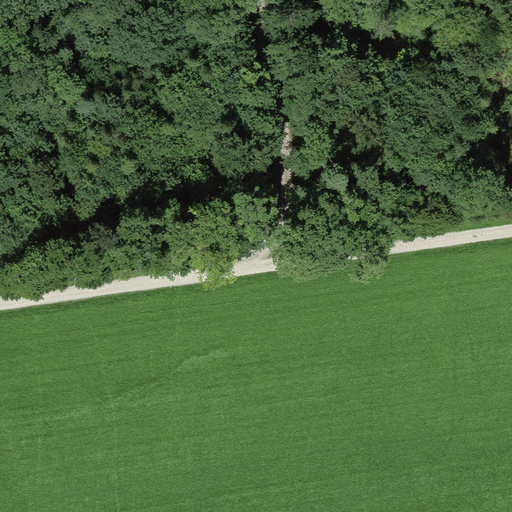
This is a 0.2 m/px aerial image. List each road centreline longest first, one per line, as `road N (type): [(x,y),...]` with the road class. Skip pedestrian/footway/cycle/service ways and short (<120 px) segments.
road 1 (track): [(0,306),(511,235)]
road 2 (track): [(247,270),(282,222),(292,179),(265,0)]
